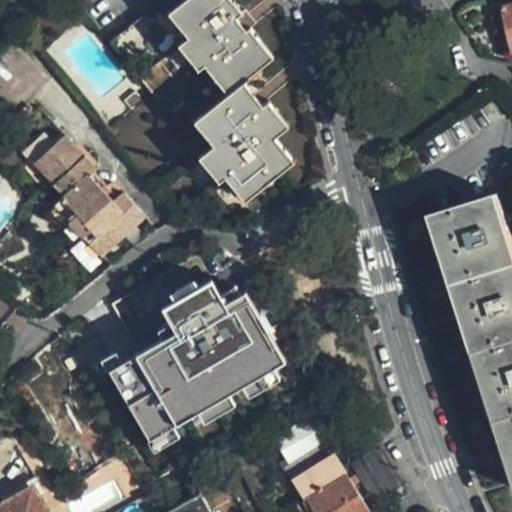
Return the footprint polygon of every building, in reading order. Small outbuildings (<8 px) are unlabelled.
[(225,176),(245,201),(295,160),(275,136),(289,125),(268,100),(263,104),(244,81),(274,57),(249,26),(246,29),(236,16),(243,11),(234,0),(183,0),(170,11),(160,0),(110,41),(140,77),(178,45),(198,69),(205,64),(228,93),(195,121),(215,144),(199,157),(219,181),(225,176)] [(511,6),(493,10),(496,34),(505,32),(510,59),(511,58),(511,6)] [(25,151),(35,161),(55,143),(45,132),(25,151)] [(53,203),(101,256),(145,215),(124,191),(114,200),(90,174),(96,168),(65,134),(35,161),(64,193),(53,203)] [(511,467),(511,262),(491,199),(431,218),(511,467)] [(287,365),(247,295),(226,308),(212,283),(162,312),(176,336),(110,374),(150,444),(287,365)] [(315,451),(325,445),(343,434),(339,428),(329,410),(272,443),(286,468),(315,451)] [(294,482),(334,458),(325,445),(315,451),(286,468),(294,482)] [(404,486),(380,449),(353,467),(358,476),(377,504),(404,486)] [(365,511),(334,458),(294,482),(306,501),(311,511),(365,511)] [(7,502),(0,506),(0,511),(47,511),(30,482),(4,497),(7,502)] [(213,511),(210,511),(202,496),(170,511),(214,511),(213,511)]
